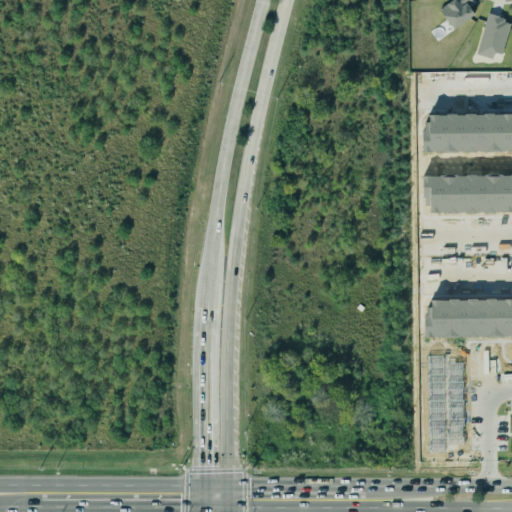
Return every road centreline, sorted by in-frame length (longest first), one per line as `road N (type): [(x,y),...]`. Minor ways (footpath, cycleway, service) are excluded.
road 1 (secondary): [(237,503),(252,181),(291,0)]
road 2 (secondary): [(264,0),(211,273)]
road 3 (secondary): [(237,503),(511,505)]
road 4 (secondary): [(211,273),(199,484)]
road 5 (secondary): [(199,484),(0,483)]
road 6 (secondary): [(511,485),(325,485)]
road 7 (secondary): [(325,485),(199,484)]
road 8 (secondary): [(0,503),(121,504)]
